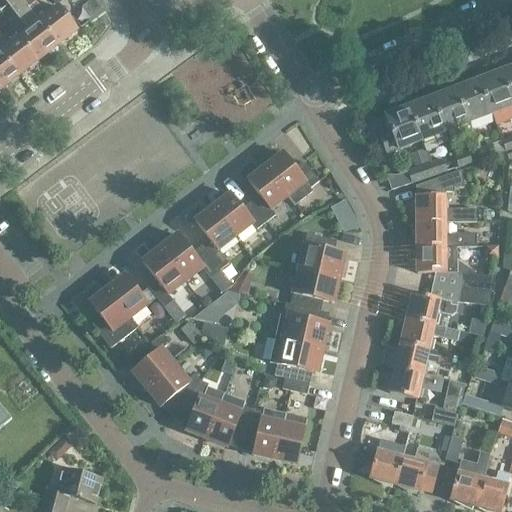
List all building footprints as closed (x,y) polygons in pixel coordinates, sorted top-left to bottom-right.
[(20,39),(37,62),(47,54),(49,56),(57,50),(55,48),(57,47),(39,24),(32,15),(23,4),(24,3),(21,0),(7,0),(5,2),(28,32),(20,39)] [(23,4),(32,15),(40,8),(33,0),(21,0),(24,3),(23,4)] [(92,21),(105,11),(99,0),(93,0),(82,9),(92,21)] [(39,24),(57,47),(67,39),(68,41),(76,35),(74,33),(76,31),(59,9),(39,24)] [(37,62),(20,39),(8,48),(0,37),(0,53),(0,54),(18,77),(28,69),(29,71),(37,65),(36,63),(37,62)] [(78,39),(59,51),(66,63),(86,50),(78,39)] [(0,90),(9,84),(10,86),(18,80),(16,78),(18,77),(0,54),(0,53),(0,90)] [(511,68),(501,73),(511,102),(511,68)] [(477,82),(490,116),(511,107),(511,102),(501,73),(477,82)] [(454,91),(468,125),(490,116),(477,82),(454,91)] [(430,100),(444,134),(468,125),(454,91),(430,100)] [(444,134),(430,100),(408,108),(421,142),(425,154),(437,149),(433,138),(444,134)] [(407,148),(421,142),(408,108),(385,117),(391,132),(379,137),(386,156),(407,148)] [(505,153),(511,150),(511,139),(502,143),(505,153)] [(482,161),(496,156),(492,146),(478,151),(482,161)] [(429,164),(425,154),(424,152),(411,156),(415,168),(429,164)] [(458,169),(472,164),(468,154),(454,159),(458,169)] [(265,169),(288,198),(305,185),(309,190),(319,183),(303,163),(294,170),(283,155),(265,169)] [(430,166),(434,177),(447,173),(443,161),(430,166)] [(434,177),(430,166),(412,172),(416,184),(434,177)] [(259,198),(250,204),(266,224),(275,217),(271,211),(288,198),(265,169),(248,182),(259,198)] [(416,224),(444,224),(475,224),(475,211),(444,211),(444,194),(454,194),(454,189),(463,189),(461,171),(415,188),(418,199),(416,199),(416,224)] [(230,196),(212,210),(235,239),(252,226),(257,231),(266,224),(250,204),(242,211),(230,196)] [(209,242),(201,249),(219,273),(228,266),(218,252),(235,239),(212,210),(195,223),(209,242)] [(416,249),(455,249),(476,248),(476,236),(453,236),(453,238),(444,238),(444,224),(416,224),(416,249)] [(304,247),(298,272),(339,281),(344,256),(328,253),(331,242),(306,236),(304,247)] [(177,237),(160,250),(185,283),(202,270),(210,280),(219,273),(201,249),(192,256),(177,237)] [(435,275),(432,288),(491,294),(493,294),(495,279),(457,274),(457,262),(455,262),(455,249),(416,249),(417,275),(435,275)] [(185,283),(160,250),(142,264),(157,283),(148,289),(163,309),(172,302),(168,297),(185,283)] [(293,296),(290,307),(315,312),(317,302),(333,305),(339,281),(298,272),(292,296),(293,296)] [(124,278),(107,291),(130,320),(147,307),(124,278)] [(412,296),(406,321),(433,327),(436,316),(450,319),(455,316),(457,304),(489,308),(491,294),(432,288),(429,300),(412,296)] [(137,330),(130,320),(107,291),(89,305),(101,320),(92,327),(110,350),(137,330)] [(275,340),(282,342),(323,351),(328,327),(312,323),(315,312),(290,307),(285,306),(283,317),(280,316),(275,340)] [(176,325),(172,321),(167,325),(170,330),(176,325)] [(433,327),(406,321),(401,345),(428,352),(431,337),(467,345),(468,340),(478,342),(477,346),(481,347),(482,338),(433,327)] [(501,337),(505,327),(493,323),(490,333),(501,337)] [(511,329),(505,327),(501,337),(511,340),(511,329)] [(213,328),(212,335),(210,345),(220,347),(224,330),(213,328)] [(166,349),(178,367),(199,353),(187,335),(166,349)] [(146,392),(175,368),(161,351),(166,347),(159,338),(140,354),(147,363),(132,375),(146,392)] [(301,372),(317,376),(323,351),(282,342),(275,340),(267,376),(285,380),(298,383),(301,372)] [(395,370),(422,376),(425,362),(451,368),(453,357),(428,352),(401,345),(395,370)] [(184,405),(200,383),(194,376),(187,383),(175,368),(146,392),(160,409),(177,396),(184,405)] [(486,382),(489,372),(478,368),(475,379),(486,382)] [(422,376),(395,370),(389,395),(416,401),(422,376)] [(212,395),(222,399),(231,375),(220,371),(212,395)] [(489,372),(486,382),(497,386),(501,376),(489,372)] [(298,383),(285,380),(282,391),(306,397),(309,385),(298,383)] [(206,441),(220,407),(202,400),(208,386),(200,383),(184,405),(195,409),(186,433),(206,441)] [(511,386),(503,409),(511,412),(511,386)] [(245,436),(253,412),(243,408),(245,403),(224,396),(220,407),(206,441),(227,449),(234,432),(245,436)] [(0,429),(11,421),(0,406),(0,429)] [(433,424),(454,428),(457,414),(436,410),(433,424)] [(274,462),(285,415),(263,411),(263,414),(253,412),(245,436),(257,439),(253,457),(274,462)] [(406,448),(414,418),(394,414),(387,442),(395,444),(395,446),(406,448)] [(296,467),(304,431),(307,420),(285,415),(274,462),(296,467)] [(497,435),(511,439),(511,425),(501,422),(497,435)] [(72,446),(64,438),(57,445),(61,450),(67,450),(72,446)] [(461,443),(451,440),(444,462),(455,466),(461,443)] [(402,460),(394,487),(419,494),(431,497),(440,463),(436,455),(417,450),(413,463),(402,460)] [(394,487),(402,460),(377,453),(370,480),(394,487)] [(475,509),(482,482),(489,456),(480,454),(477,466),(461,461),(457,475),(450,502),(475,509)] [(45,492),(42,505),(65,511),(68,499),(95,506),(102,482),(62,472),(56,495),(45,492)] [(482,482),(475,509),(487,511),(500,511),(507,488),(482,482)]
